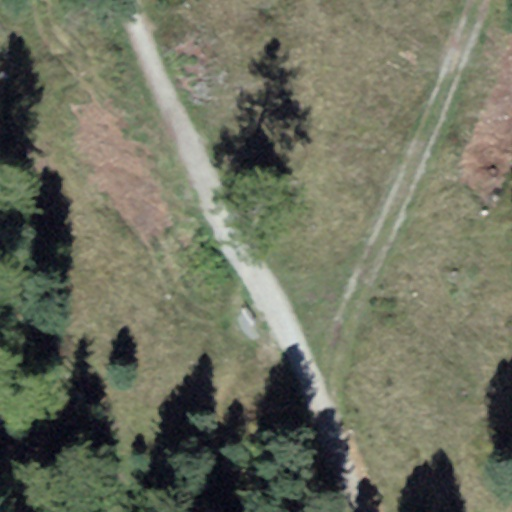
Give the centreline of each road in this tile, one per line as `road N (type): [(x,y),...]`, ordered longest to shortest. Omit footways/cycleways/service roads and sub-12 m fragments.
road 1 (track): [(317,395),(127,0)]
road 2 (track): [(476,0),(317,395)]
road 3 (track): [(360,511),(317,395)]
